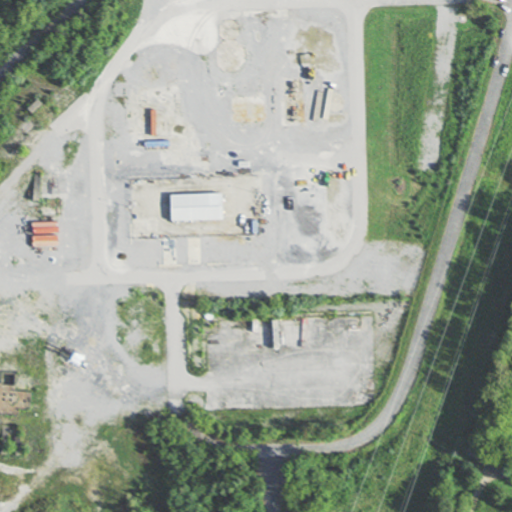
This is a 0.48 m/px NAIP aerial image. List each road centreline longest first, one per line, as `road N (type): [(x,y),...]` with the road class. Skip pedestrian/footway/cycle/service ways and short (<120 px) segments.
road 1 (residential): [(511,13),(402,389),(369,436),(322,458),(188,434),(173,382),(173,282)]
road 2 (residential): [(407,0),(160,9)]
